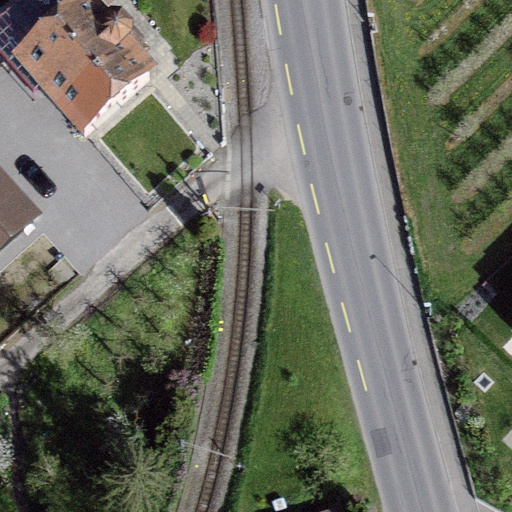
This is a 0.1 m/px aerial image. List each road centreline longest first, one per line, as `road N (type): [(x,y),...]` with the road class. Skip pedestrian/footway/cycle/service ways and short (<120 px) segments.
road 1 (residential): [(332,144),(246,159),(175,201),(0,369)]
road 2 (secondary): [(422,511),(332,144)]
road 3 (secondary): [(332,144),(303,0)]
